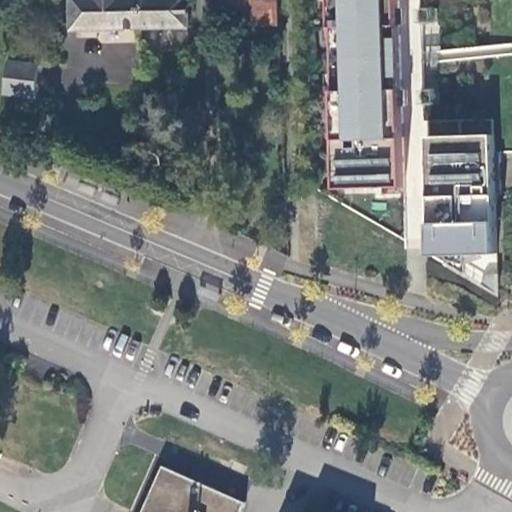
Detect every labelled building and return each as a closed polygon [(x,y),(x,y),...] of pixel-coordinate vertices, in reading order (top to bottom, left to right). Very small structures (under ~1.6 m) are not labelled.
[(189,30),(188,0),(70,0),(71,31),(189,30)] [(276,25),(275,0),(235,0),(236,27),(276,25)] [(398,0),(331,0),(337,188),(405,185),(404,152),(402,105),(401,61),(398,0)] [(39,66),(8,63),(4,95),(36,98),(39,66)] [(132,84),(133,73),(93,70),(92,81),(132,84)] [(493,134),(428,136),(429,173),(432,255),(498,252),(496,195),(494,152),(493,134)] [(242,511),(246,503),(163,466),(142,511),(242,511)]
